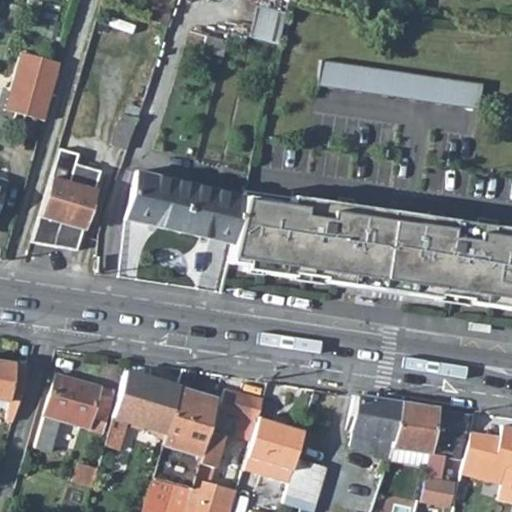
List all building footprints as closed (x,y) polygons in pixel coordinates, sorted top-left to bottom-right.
[(277,44),(284,13),(254,5),(247,37),(277,44)] [(420,27),(421,16),(400,15),(399,25),(420,27)] [(242,46),(245,36),(227,32),(225,41),(242,46)] [(221,57),(225,41),(205,36),(201,51),(221,57)] [(42,121),(58,63),(19,53),(3,110),(42,121)] [(479,85),(318,61),(314,87),(476,111),(479,85)] [(125,150),(135,120),(120,115),(110,145),(125,150)] [(73,164),(76,154),(57,149),(29,243),(75,251),(98,171),(73,164)] [(327,180),(330,171),(318,167),(315,177),(327,180)] [(178,233),(189,185),(132,172),(121,220),(178,233)] [(449,177),(424,172),(422,182),(447,187),(449,177)] [(230,244),(241,196),(189,185),(178,233),(230,244)] [(230,244),(225,263),(242,266),(242,271),(286,278),(287,275),(317,280),(317,283),(334,285),(335,280),(347,281),(354,235),(383,239),(387,213),(243,191),(241,196),(230,244)] [(414,217),(387,213),(383,239),(354,235),(347,281),(335,280),(334,285),(403,295),(404,294),(407,272),(434,276),(439,248),(410,243),(414,217)] [(511,231),(414,217),(410,243),(439,248),(434,276),(407,272),(404,294),(432,298),(433,296),(463,301),(463,304),(511,311),(511,231)] [(11,420),(28,367),(0,362),(0,399),(7,400),(3,420),(11,421),(11,420)] [(125,371),(103,442),(122,447),(130,424),(163,434),(177,388),(153,381),(125,371)] [(56,376),(33,446),(48,451),(58,420),(87,428),(90,417),(105,422),(113,392),(56,376)] [(140,503),(137,511),(182,511),(188,492),(206,431),(215,400),(177,388),(163,434),(140,503)] [(232,433),(250,438),(256,418),(261,401),(224,390),(218,410),(221,412),(217,424),(233,429),(232,433)] [(399,403),(351,396),(347,431),(350,432),(348,445),(391,451),(399,403)] [(399,403),(391,451),(414,455),(415,447),(427,449),(435,410),(436,408),(399,403)] [(427,449),(418,499),(447,506),(452,484),(430,477),(435,454),(457,459),(459,448),(461,445),(462,432),(464,430),(467,415),(435,410),(427,449)] [(290,461),(299,430),(256,418),(250,438),(240,471),(284,483),(290,461)] [(511,498),(511,427),(502,426),(499,437),(468,431),(461,460),(504,471),(498,495),(511,498)] [(188,492),(182,511),(227,511),(229,507),(234,491),(205,483),(219,435),(206,431),(188,492)] [(284,483),(278,505),(303,511),(308,511),(320,469),(290,461),(284,483)] [(71,481),(89,487),(94,470),(76,464),(71,481)] [(457,481),(451,501),(465,504),(470,484),(457,481)]
